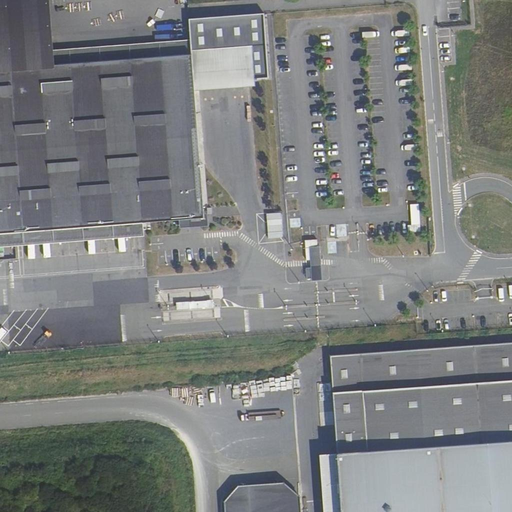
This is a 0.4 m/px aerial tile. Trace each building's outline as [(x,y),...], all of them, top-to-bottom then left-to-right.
[(55,49),(51,0),(0,0),(0,246),(146,234),(145,221),(175,219),(176,229),(208,227),(196,89),(257,85),(257,78),(255,47),(194,52),(192,38),(190,38),(55,49)] [(269,77),(264,13),(189,19),(190,38),(192,38),(194,52),(255,47),(257,78),(269,77)] [(308,239),(309,259),(322,258),(320,238),(308,239)] [(323,265),(309,266),(310,277),(324,275),(323,265)] [(511,344),(361,356),(363,393),(511,381),(511,344)] [(511,381),(363,393),(368,452),(511,440),(511,381)] [(511,511),(511,452),(337,462),(340,511),(511,511)] [(281,484),(237,488),(224,502),(224,511),(296,511),(295,496),(281,484)]
